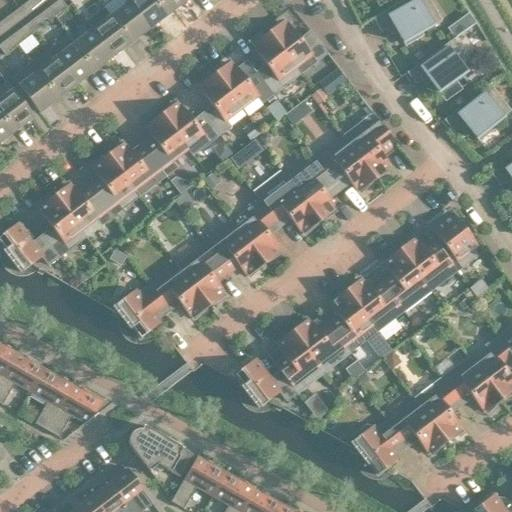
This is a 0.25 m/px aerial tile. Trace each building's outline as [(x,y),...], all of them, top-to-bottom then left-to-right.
[(28,0),(22,5),(28,13),(41,4),(37,0),(28,0)] [(57,0),(46,9),(52,18),(65,8),(58,0),(57,0)] [(165,16),(153,0),(124,0),(126,2),(147,30),(165,16)] [(153,0),(165,16),(184,2),(182,0),(153,0)] [(379,33),(392,25),(404,46),(422,36),(419,32),(439,21),(427,0),(407,0),(372,20),(379,33)] [(129,43),(147,30),(126,2),(108,16),(129,43)] [(111,57),(129,43),(108,16),(102,8),(84,22),(90,30),(111,57)] [(46,9),(33,19),(39,27),(52,18),(46,9)] [(0,25),(4,31),(18,21),(11,13),(0,21),(0,25)] [(463,31),(473,24),(467,15),(457,22),(448,28),(455,37),(463,31)] [(298,75),(314,62),(325,54),(309,32),(298,39),(286,24),(285,25),(286,26),(281,30),(277,24),(266,33),(298,75)] [(28,35),(22,27),(9,37),(16,45),(28,35)] [(93,71),(111,57),(90,30),(72,44),(93,71)] [(252,50),(264,66),(254,73),(271,95),(298,75),(266,33),(255,41),(259,47),(254,51),(253,49),(252,50)] [(74,85),(93,71),(72,44),(66,36),(48,50),(54,58),(74,85)] [(16,45),(9,37),(0,43),(0,51),(3,55),(16,45)] [(460,90),(456,84),(453,80),(472,67),(453,40),(455,38),(454,38),(405,73),(413,85),(425,76),(439,96),(443,102),(460,90)] [(54,58),(36,71),(56,99),(74,85),(54,58)] [(56,99),(36,71),(29,63),(11,78),(37,113),(56,99)] [(223,65),(212,73),(240,109),(256,97),(261,103),(271,95),(254,73),(245,80),(233,64),(232,65),(233,67),(228,71),(223,65)] [(224,122),(240,109),(212,73),(202,82),(206,88),(201,91),(200,90),(198,91),(211,106),(201,114),(218,136),(228,128),(224,122)] [(0,85),(0,116),(12,132),(31,118),(4,83),(0,85)] [(498,135),(493,129),(491,126),(509,111),(488,85),(490,84),(489,83),(442,120),(451,132),(462,123),(482,148),(498,135)] [(319,104),(328,97),(322,89),(312,96),(319,104)] [(303,102),(283,116),(291,126),(310,112),(303,102)] [(159,114),(186,150),(191,156),(218,136),(201,114),(191,121),(179,105),(178,106),(179,108),(174,112),(170,106),(159,114)] [(170,162),(186,150),(159,114),(148,123),(153,128),(148,132),(146,130),(145,131),(149,137),(140,144),(164,176),(175,168),(170,162)] [(0,141),(12,132),(0,116),(0,141)] [(369,116),(340,138),(345,143),(373,180),(390,167),(374,146),(385,137),(369,116)] [(250,123),(241,130),(250,141),(259,134),(250,123)] [(256,139),(263,148),(268,144),(269,137),(265,132),(256,139)] [(373,180),(345,143),(340,138),(313,159),(333,185),(344,177),(356,193),(373,180)] [(255,141),(229,160),(236,170),(262,151),(255,141)] [(117,147),(106,155),(133,191),(149,178),(154,184),(164,176),(140,144),(130,151),(126,146),(125,147),(126,148),(121,152),(117,147)] [(104,188),(94,195),(111,217),(137,197),(133,191),(106,155),(95,163),(99,169),(94,173),(93,171),(92,172),(104,188)] [(511,158),(489,175),(498,187),(509,178),(511,182),(511,158)] [(313,159),(301,167),(285,180),(318,223),(335,209),(323,193),(333,185),(313,159)] [(273,222),(282,216),(284,214),(301,236),(318,223),(285,180),(280,173),(252,194),(257,201),(273,222)] [(201,181),(207,188),(216,181),(211,174),(201,181)] [(52,196),(80,232),(96,219),(100,225),(111,217),(94,195),(85,203),(72,187),(71,187),(73,189),(68,193),(63,187),(52,196)] [(184,193),(172,201),(182,214),(193,206),(184,193)] [(50,228),(40,235),(57,258),(84,237),(80,232),(52,196),(41,204),(46,210),(41,214),(39,212),(38,213),(50,228)] [(234,228),(262,265),(279,252),(263,230),(273,222),(257,201),(246,210),(250,216),(234,228)] [(455,272),(456,271),(475,256),(471,251),(476,247),(453,216),(452,217),(452,218),(447,222),(442,215),(427,226),(450,256),(446,259),(431,239),(455,272)] [(228,256),(245,278),(262,265),(234,228),(230,222),(202,243),(218,264),(228,256)] [(30,242),(16,223),(0,235),(0,246),(20,273),(40,257),(47,266),(57,258),(40,235),(30,242)] [(429,292),(455,272),(431,239),(421,247),(417,241),(416,242),(417,244),(412,248),(408,242),(397,250),(429,292)] [(207,272),(218,264),(202,243),(191,252),(195,258),(178,270),(207,307),(224,294),(207,272)] [(108,260),(119,267),(125,257),(113,250),(108,260)] [(378,280),(402,312),(429,292),(397,250),(386,258),(390,264),(385,268),(384,266),(383,267),(387,273),(378,280)] [(190,320),(207,307),(178,270),(163,282),(158,277),(147,285),(163,306),(173,298),(190,320)] [(72,276),(78,285),(87,279),(83,273),(77,272),(72,276)] [(375,332),(391,320),(402,312),(378,280),(368,287),(364,282),(363,283),(364,284),(359,288),(355,282),(344,291),(375,332)] [(469,289),(470,291),(475,297),(486,289),(479,280),(469,289)] [(113,306),(138,339),(159,323),(152,314),(163,306),(147,285),(136,293),(134,290),(130,293),(128,290),(114,300),(116,303),(113,306)] [(334,313),(324,320),(324,321),(348,353),(375,332),(344,291),(333,299),(337,305),(332,309),(331,307),(329,308),(334,313)] [(463,296),(468,302),(475,297),(470,291),(463,296)] [(457,305),(461,311),(465,308),(470,316),(474,313),(464,299),(457,305)] [(432,332),(441,326),(435,319),(427,325),(432,332)] [(322,373),(348,353),(324,321),(314,328),(310,322),(309,323),(310,325),(305,329),(301,323),(290,331),(322,373)] [(495,337),(511,358),(511,359),(511,333),(511,334),(506,328),(495,337)] [(295,393),(322,373),(290,331),(279,340),(283,346),(278,349),(277,348),(276,348),(288,364),(278,371),(295,393)] [(488,352),(472,364),(499,401),(511,390),(511,381),(500,366),(511,358),(495,337),(483,346),(488,352)] [(382,342),(371,351),(378,361),(390,352),(382,342)] [(0,380),(15,354),(0,345),(0,380)] [(43,370),(15,354),(0,380),(0,405),(1,406),(13,384),(30,393),(43,370)] [(390,371),(397,365),(390,356),(383,361),(390,371)] [(455,400),(466,392),(482,414),(499,401),(472,364),(467,358),(439,379),(455,400)] [(284,402),(295,393),(278,371),(278,372),(285,382),(276,389),(254,359),(233,375),(258,408),(278,393),(284,402)] [(34,424),(45,431),(71,386),(43,370),(30,393),(46,403),(34,424)] [(359,388),(367,382),(362,374),(353,381),(359,388)] [(445,408),(455,400),(439,379),(412,400),(444,443),(461,430),(445,408)] [(70,416),(82,426),(96,415),(95,414),(94,413),(100,402),(71,386),(45,431),(57,438),(70,416)] [(412,400),(384,421),(400,442),(410,434),(427,456),(444,443),(412,400)] [(350,442),(375,475),(396,459),(389,450),(400,442),(384,421),(374,429),(371,426),(367,429),(365,426),(351,436),(354,439),(350,442)] [(169,473),(178,478),(191,455),(187,453),(173,445),(173,444),(173,443),(173,442),(172,441),(171,440),(169,439),(168,439),(167,440),(165,440),(141,426),(140,428),(140,431),(139,430),(136,431),(134,431),(132,432),(131,433),(129,434),(128,435),(128,437),(127,439),(127,440),(127,441),(127,443),(127,446),(128,448),(148,473),(157,467),(169,473)] [(196,457),(195,459),(179,486),(170,502),(182,509),(194,487),(211,497),(224,473),(196,457)] [(114,478),(107,484),(128,511),(139,511),(150,504),(123,468),(113,476),(114,478)] [(224,511),(239,511),(253,490),(224,473),(211,497),(227,506),(224,511)] [(98,487),(88,495),(101,511),(128,511),(107,484),(100,490),(98,487)] [(276,511),(281,506),(253,490),(239,511),(276,511)] [(80,505),(72,510),(73,511),(101,511),(88,495),(78,502),(80,505)] [(511,511),(511,501),(508,497),(499,505),(492,495),(470,511),(471,511),(511,511)]
